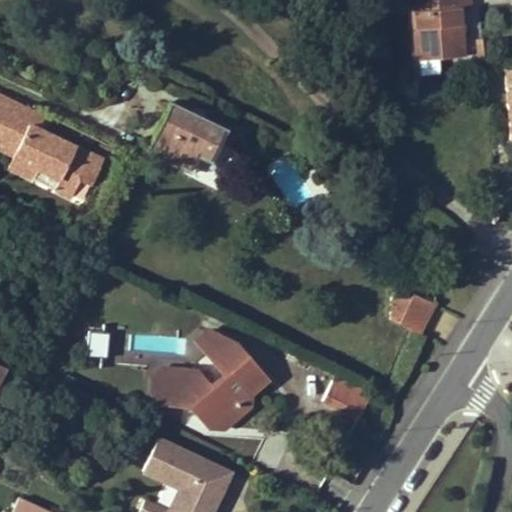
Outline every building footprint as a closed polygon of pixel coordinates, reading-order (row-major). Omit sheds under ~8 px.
[(432,58),(436,58),(461,55),(458,5),(469,4),(468,0),(412,0),(413,9),(416,43),(432,43),(432,58)] [(417,59),(432,58),(432,43),(416,43),(417,59)] [(143,101),(156,76),(131,64),(118,89),(143,101)] [(45,115),(0,93),(0,141),(11,147),(25,154),(22,160),(32,164),(26,176),(65,195),(75,175),(78,170),(86,174),(95,156),(38,129),(45,115)] [(189,166),(196,152),(209,157),(224,127),(189,111),(187,114),(168,106),(147,147),(189,166)] [(3,164),(26,176),(32,164),(22,160),(25,154),(11,147),(3,164)] [(86,174),(78,170),(75,175),(84,179),(86,174)] [(179,214),(191,191),(158,174),(146,197),(179,214)] [(511,195),(510,195),(502,208),(511,214),(511,213),(511,195)] [(164,212),(151,206),(147,216),(159,221),(164,212)] [(432,303),(432,301),(390,281),(388,320),(417,334),(432,303)] [(87,326),(86,354),(105,354),(106,327),(87,326)] [(106,362),(118,363),(119,328),(107,328),(106,362)] [(195,340),(211,359),(235,340),(207,329),(195,340)] [(152,391),(161,402),(189,402),(208,425),(223,426),(250,403),(251,388),(265,376),(235,340),(211,359),(223,374),(209,386),(194,369),(163,366),(153,373),(152,391)] [(357,418),(369,388),(330,371),(317,402),(357,418)] [(66,397),(56,419),(71,427),(82,405),(66,397)] [(159,436),(143,470),(179,487),(168,510),(146,499),(139,511),(210,511),(230,469),(159,436)] [(50,511),(20,497),(12,511),(50,511)]
